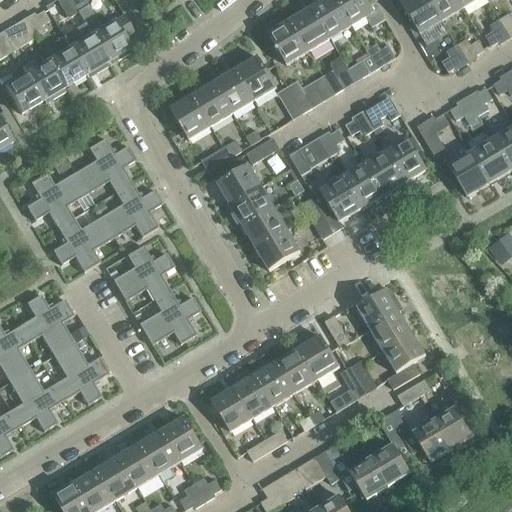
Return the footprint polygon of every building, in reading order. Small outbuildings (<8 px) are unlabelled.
[(77,15),(68,0),(59,0),(56,2),(67,21),(77,15)] [(91,37),(107,65),(130,51),(123,40),(133,35),(123,18),(101,31),(84,3),(88,0),(68,0),(77,15),(91,37)] [(330,41),(352,28),(334,0),(328,0),(325,2),(323,0),(320,0),(310,6),(313,10),(311,10),(330,41)] [(334,0),(352,28),(366,20),(372,31),(386,22),(375,6),(370,9),(364,0),(334,0)] [(442,23),(428,0),(410,0),(401,6),(419,37),(442,23)] [(428,0),(442,23),(463,11),(457,0),(428,0)] [(457,0),(463,11),(481,0),(457,0)] [(309,12),(290,23),(309,54),(330,41),(311,10),(311,11),(310,9),(308,10),(309,12)] [(42,14),(35,18),(41,29),(49,24),(42,14)] [(33,16),(23,22),(34,41),(44,35),(41,29),(35,18),(33,16)] [(511,40),(511,39),(511,19),(510,16),(499,22),(511,40)] [(13,54),(34,41),(23,22),(1,35),(13,54)] [(286,68),(309,54),(290,23),(289,24),(288,22),(286,23),(288,25),(268,37),(276,51),(275,52),(277,56),(279,55),(286,68)] [(500,47),(511,40),(499,22),(489,28),(493,34),(499,44),(500,47)] [(493,34),(485,38),(491,49),(499,44),(493,34)] [(0,61),(1,60),(13,54),(1,35),(0,35),(0,61)] [(66,44),(69,50),(86,77),(93,73),(95,76),(108,68),(106,65),(107,65),(91,37),(78,45),(75,39),(66,44)] [(467,66),(478,60),(476,58),(470,47),(466,41),(456,47),(467,66)] [(478,43),(470,47),(476,58),(484,53),(478,43)] [(376,47),(366,53),(378,72),(388,65),(386,63),(380,53),(376,47)] [(457,72),(467,66),(456,47),(446,53),(449,59),(456,70),(457,72)] [(388,48),(380,53),(386,63),(394,58),(388,48)] [(69,50),(48,63),(64,90),(86,77),(69,50)] [(367,78),(378,72),(366,53),(356,59),(360,65),(366,75),(367,78)] [(255,61),(236,73),(254,104),(276,90),(258,60),(256,60),(255,58),(254,59),(255,61)] [(449,59),(442,64),(448,75),(456,70),(449,59)] [(26,76),(43,103),(46,101),(45,100),(49,98),(50,99),(64,90),(48,63),(36,70),(31,63),(22,69),(26,76)] [(360,65),(352,70),(358,80),(366,75),(360,65)] [(233,117),(254,104),(236,73),(235,73),(234,71),(232,72),(234,74),(214,86),(233,117)] [(345,91),(343,89),(337,79),(333,73),(323,79),(334,98),(345,91)] [(345,74),(337,79),(343,89),(351,84),(345,74)] [(511,97),(511,77),(510,74),(499,80),(501,82),(507,93),(511,98),(511,97)] [(20,116),(43,103),(26,76),(0,91),(0,96),(6,108),(13,104),(20,116)] [(324,104),(334,98),(323,79),(313,85),(324,104)] [(507,93),(501,82),(493,87),(499,97),(507,93)] [(192,99),(211,130),(233,117),(214,86),(213,86),(212,84),(211,85),(212,87),(192,99)] [(314,110),(302,91),(298,84),(287,90),(303,116),(314,110)] [(313,85),(302,91),(314,110),(324,104),(313,85)] [(293,123),(303,116),(287,90),(277,96),(293,123)] [(478,96),(484,106),(492,101),(486,91),(478,96)] [(466,99),(478,118),(488,112),(484,106),(478,96),(477,93),(466,99)] [(170,112),(189,143),(211,130),(192,99),(190,97),(189,98),(190,100),(170,112)] [(386,117),(390,123),(400,117),(389,98),(372,108),(380,121),(386,117)] [(464,118),(467,124),(478,118),(466,99),(456,105),(458,108),(464,118)] [(372,108),(362,114),(373,133),(383,127),(380,121),(372,108)] [(450,113),(456,123),(464,118),(458,108),(450,113)] [(373,133),(362,114),(351,121),(353,123),(359,133),(363,139),(373,133)] [(441,132),(449,127),(443,117),(435,122),(441,132)] [(435,122),(433,119),(422,126),(423,126),(417,129),(427,146),(433,142),(434,144),(445,138),(441,132),(435,122)] [(351,138),(359,133),(353,123),(345,128),(351,138)] [(0,125),(0,151),(12,145),(0,125)] [(511,130),(492,142),(511,173),(511,174),(511,130)] [(336,147),(344,142),(338,132),(330,137),(336,147)] [(251,148),(261,142),(256,133),(246,139),(251,148)] [(330,137),(329,134),(318,140),(329,159),(340,153),(336,147),(330,137)] [(309,146),(320,165),(329,159),(318,140),(309,146)] [(74,175),(80,186),(87,197),(108,184),(115,196),(131,186),(124,174),(122,171),(135,163),(131,156),(127,148),(115,156),(113,157),(111,152),(104,141),(88,151),(95,163),(74,175)] [(253,168),(279,152),(273,141),(246,157),(253,168)] [(408,141),(386,154),(404,185),(405,185),(407,187),(408,186),(407,184),(426,172),(408,141)] [(235,157),(244,152),(237,142),(229,147),(235,157)] [(492,142),(470,155),(489,186),(490,186),(491,188),(492,187),(491,185),(511,173),(492,142)] [(309,146),(299,152),(310,171),(320,165),(309,146)] [(207,174),(235,157),(229,147),(201,163),(207,174)] [(301,179),(311,172),(310,171),(299,152),(288,158),(301,179)] [(386,154),(364,167),(382,198),(384,198),(385,200),(387,199),(385,197),(404,185),(386,154)] [(470,198),(489,186),(470,155),(448,168),(467,199),(468,199),(470,201),(471,200),(470,198)] [(382,198),(364,167),(342,180),(361,211),(362,211),(364,213),(365,212),(364,210),(382,198)] [(218,187),(216,189),(216,190),(219,189),(230,208),(261,190),(248,168),(217,186),(218,187)] [(38,202),(37,202),(25,209),(29,217),(34,224),(47,215),(56,231),(73,221),(66,209),(87,197),(80,186),(74,175),(53,188),(46,176),(29,186),(36,197),(39,201),(38,202)] [(312,201),(319,213),(333,236),(343,230),(339,224),(341,223),(342,225),(344,225),(342,222),(361,211),(342,180),(320,194),(321,195),(314,200),(312,201)] [(295,199),(304,193),(298,183),(289,188),(295,199)] [(121,207),(100,220),(107,230),(113,241),(134,228),(141,240),(157,230),(150,218),(148,215),(162,207),(158,200),(154,194),(153,193),(142,200),(140,201),(137,196),(131,186),(115,196),(121,207)] [(231,210),(235,217),(233,221),(240,232),(243,230),(274,211),(261,190),(230,208),(230,209),(228,210),(229,212),(231,210)] [(309,220),(319,213),(312,201),(301,207),(309,220)] [(256,251),(287,233),(274,211),(243,230),(243,231),(241,232),(242,233),(244,232),(256,251)] [(309,220),(322,242),(333,236),(319,213),(309,220)] [(80,232),(73,221),(56,231),(62,241),(65,245),(63,246),(52,253),(56,261),(60,268),(73,259),(83,275),(99,265),(94,255),(92,253),(113,241),(107,230),(100,220),(80,232)] [(300,255),(287,233),(256,251),(256,252),(254,254),(255,255),(257,254),(269,274),(300,255)] [(489,248),(502,266),(511,258),(511,237),(509,234),(489,248)] [(133,270),(111,283),(124,304),(146,291),(152,303),(169,293),(160,278),(173,270),(165,256),(151,264),(142,248),(126,258),(133,270)] [(387,294),(386,293),(356,311),(370,333),(399,315),(394,305),(397,303),(390,292),(387,294)] [(138,327),(150,348),(172,335),(179,347),(196,337),(186,322),(200,314),(191,300),(178,308),(169,293),(152,303),(159,314),(138,327)] [(41,339),(53,359),(74,346),(61,325),(73,318),(63,302),(62,302),(63,302),(52,309),(48,311),(46,309),(40,297),(25,306),(34,319),(19,328),(19,329),(29,345),(40,338),(41,339)] [(412,336),(399,315),(370,333),(383,354),(412,336)] [(340,351),(350,345),(334,318),(324,325),(340,351)] [(4,338),(2,335),(0,331),(0,370),(9,385),(19,379),(30,373),(18,354),(17,352),(29,345),(19,329),(8,335),(4,338)] [(412,336),(383,354),(396,376),(387,382),(393,392),(420,376),(414,366),(426,358),(412,336)] [(299,352),(317,383),(339,370),(321,339),(319,340),(318,337),(317,338),(318,340),(299,352)] [(74,346),(53,359),(65,380),(54,387),(63,403),(64,403),(78,394),(86,408),(101,399),(94,388),(92,386),(96,383),(107,377),(108,377),(98,360),(86,367),(74,346)] [(277,365),(296,396),(317,383),(299,352),(298,352),(297,350),(295,351),(297,353),(277,365)] [(255,378),(274,409),(296,396),(277,365),(276,365),(275,363),(274,364),(275,366),(255,378)] [(367,396),(377,390),(361,363),(351,370),(367,396)] [(356,403),(367,396),(351,370),(340,376),(356,403)] [(52,409),(63,403),(54,387),(42,393),(30,373),(19,379),(9,385),(21,406),(10,413),(19,429),(34,421),(42,434),(57,426),(50,414),(48,412),(52,409)] [(252,422),(274,409),(255,378),(254,378),(253,376),(252,377),(253,379),(248,382),(246,378),(231,387),(234,391),(252,422)] [(404,409),(431,393),(425,382),(398,399),(404,409)] [(220,431),(224,438),(252,422),(234,391),(233,391),(231,389),(230,390),(231,392),(211,404),(225,427),(220,431)] [(435,422),(452,451),(474,438),(457,408),(435,422)] [(430,465),(452,451),(435,422),(413,435),(399,411),(389,417),(412,456),(422,451),(430,465)] [(19,429),(10,413),(0,418),(0,459),(12,452),(6,441),(4,438),(8,436),(19,429)] [(315,428),(325,422),(320,413),(310,419),(315,428)] [(403,462),(412,456),(389,417),(379,423),(393,447),(371,460),(389,489),(411,476),(403,462)] [(181,422),(162,434),(180,465),(203,451),(184,420),(183,421),(181,419),(180,420),(181,422)] [(304,434),(315,428),(310,419),(299,425),(304,434)] [(160,435),(141,446),(159,477),(170,471),(180,465),(162,434),(161,434),(160,432),(158,433),(160,435)] [(280,449),(288,444),(282,433),(273,438),(280,449)] [(253,465),(280,449),(273,438),(247,454),(253,465)] [(139,448),(119,459),(137,490),(159,477),(141,446),(140,447),(139,444),(137,445),(139,448)] [(366,503),(389,489),(371,460),(350,472),(335,448),(325,454),(341,480),(349,493),(358,488),(366,503)] [(331,486),(341,480),(325,454),(315,460),(326,479),(331,486)] [(117,461),(97,472),(116,503),(137,490),(119,459),(118,460),(117,457),(116,458),(117,461)] [(305,466),(316,485),(326,479),(315,460),(305,466)] [(306,491),(316,485),(305,466),(294,472),(306,491)] [(95,473),(76,485),(91,511),(101,511),(116,503),(97,472),(96,470),(94,471),(95,473)] [(159,477),(164,484),(174,478),(170,471),(159,477)] [(285,505),(295,499),(294,498),(306,491),(294,472),(273,485),(285,505)] [(208,487),(204,481),(194,487),(205,506),(215,499),(214,497),(208,487)] [(215,482),(208,487),(214,497),(222,492),(215,482)] [(61,511),(91,511),(76,485),(75,486),(73,484),(72,485),(73,487),(53,499),(61,511)] [(274,511),(285,505),(273,485),(263,491),(268,500),(274,511)] [(195,511),(205,506),(194,487),(184,493),(187,499),(193,509),(195,511)] [(317,511),(318,511),(348,511),(339,497),(317,511)] [(187,499),(179,503),(184,511),(188,511),(193,509),(187,499)] [(272,511),(274,511),(268,500),(261,505),(265,511),(272,511)]
